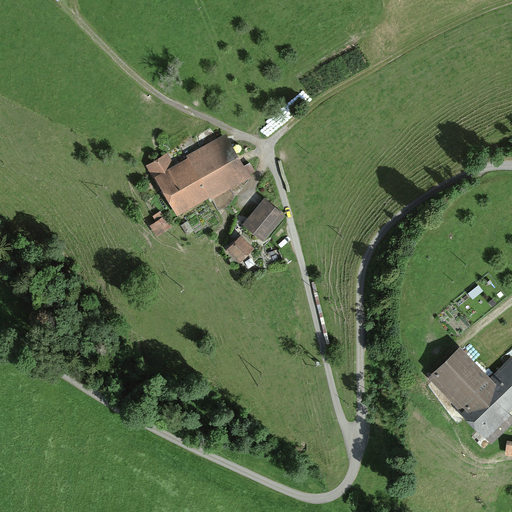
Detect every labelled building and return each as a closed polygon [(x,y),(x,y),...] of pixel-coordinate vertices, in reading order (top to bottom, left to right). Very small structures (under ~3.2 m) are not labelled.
[(167,152),(146,164),(157,184),(160,182),(178,215),(211,196),(212,199),(251,177),(249,174),(255,170),(250,160),(244,164),(226,132),(186,154),(187,156),(174,164),(167,152)] [(281,215),(263,199),(241,225),(259,240),(281,215)] [(167,228),(159,215),(145,224),(154,237),(167,228)] [(248,246),(234,233),(221,246),(235,260),(248,246)] [(511,340),(503,325),(487,334),(497,353),(511,344),(511,340)] [(450,341),(416,370),(476,438),(511,406),(511,361),(510,360),(485,381),(450,341)] [(511,443),(499,442),(497,454),(511,455),(511,443)]
